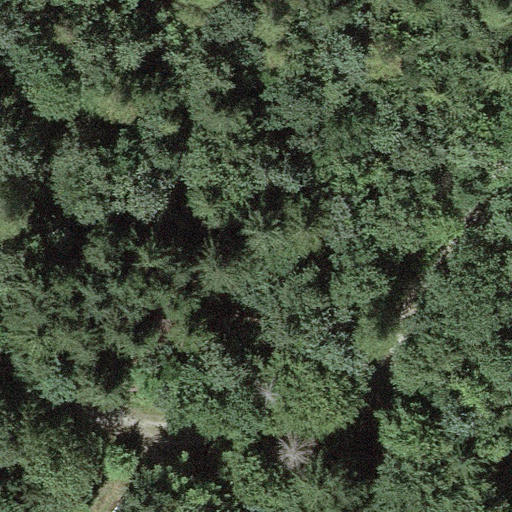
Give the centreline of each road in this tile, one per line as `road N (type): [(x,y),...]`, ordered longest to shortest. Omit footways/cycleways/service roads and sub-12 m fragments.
road 1 (track): [(374,511),(367,493),(375,362),(511,160)]
road 2 (track): [(0,344),(248,511)]
road 3 (track): [(375,362),(272,412),(129,428)]
